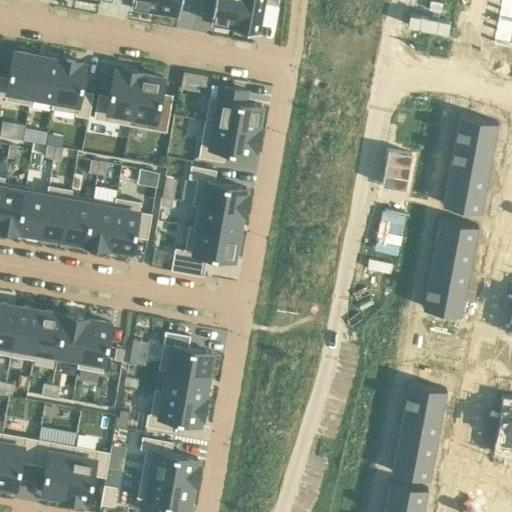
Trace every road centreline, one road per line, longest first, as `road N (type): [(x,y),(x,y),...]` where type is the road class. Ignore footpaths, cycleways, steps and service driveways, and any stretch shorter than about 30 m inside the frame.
road 1 (residential): [(0,15),(291,69)]
road 2 (residential): [(0,265),(244,312)]
road 3 (residential): [(291,69),(244,312)]
road 4 (residential): [(244,312),(208,511)]
